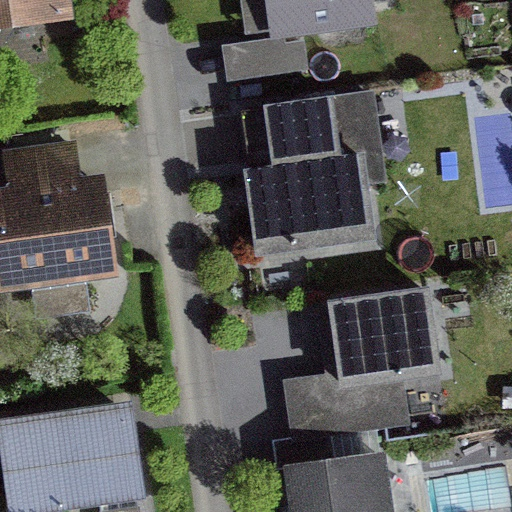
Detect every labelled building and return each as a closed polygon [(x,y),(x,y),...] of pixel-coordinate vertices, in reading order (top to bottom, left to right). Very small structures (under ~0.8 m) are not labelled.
[(58,0),(0,0),(0,23),(60,15),(58,0)] [(267,0),(272,38),(381,23),(377,0),(267,0)] [(309,103),(318,165),(244,175),(255,254),(369,239),(357,159),(340,162),(331,100),(309,103)] [(0,270),(2,286),(106,271),(94,186),(0,199),(0,270)] [(423,294),(328,308),(340,387),(343,387),(349,431),(373,428),(366,383),(434,374),(423,294)] [(14,510),(133,493),(122,414),(2,431),(14,510)] [(286,470),(291,511),(384,511),(377,459),(332,464),(328,434),(269,442),(273,472),(286,470)]
